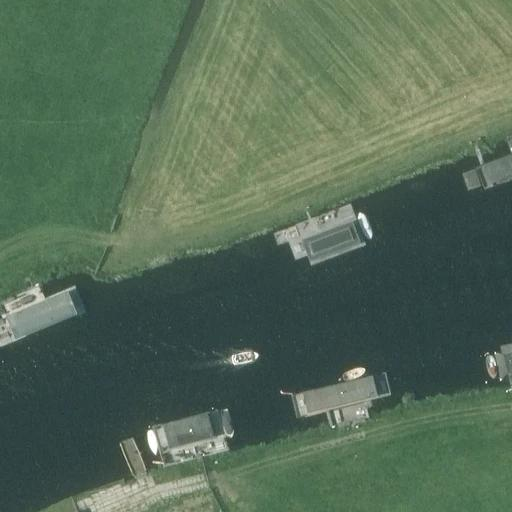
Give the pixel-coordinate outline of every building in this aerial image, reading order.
[(511,152),(479,165),(487,187),(511,178),(511,152)] [(344,212),(296,233),(306,255),(354,235),(344,212)] [(67,286),(1,314),(12,341),(79,314),(67,286)] [(341,409),(338,395),(299,405),(302,418),(341,409)] [(199,443),(195,429),(157,439),(160,452),(199,443)]
